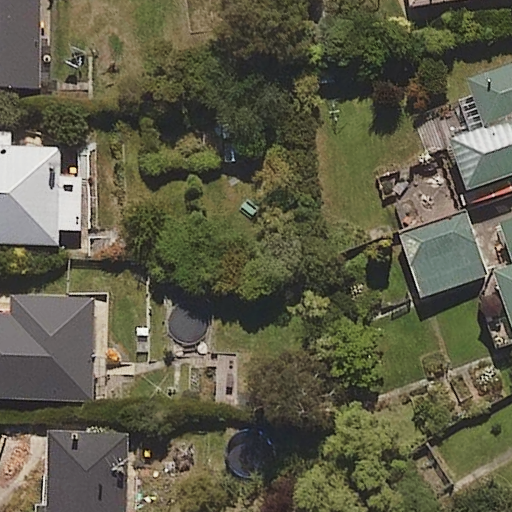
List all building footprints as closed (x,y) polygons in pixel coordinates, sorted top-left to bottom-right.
[(0,0),(0,90),(43,90),(42,0),(0,0)] [(511,63),(469,78),(474,95),(483,123),(446,135),(462,185),(511,168),(511,63)] [(0,128),(0,240),(60,239),(59,227),(81,226),(79,177),(56,178),(55,149),(6,151),(5,128),(0,128)] [(422,295),(486,275),(467,214),(403,234),(422,295)] [(511,216),(497,222),(511,265),(495,271),(511,321),(511,216)] [(0,397),(91,401),(95,295),(0,291),(0,397)] [(126,511),(128,432),(48,431),(46,511),(126,511)]
